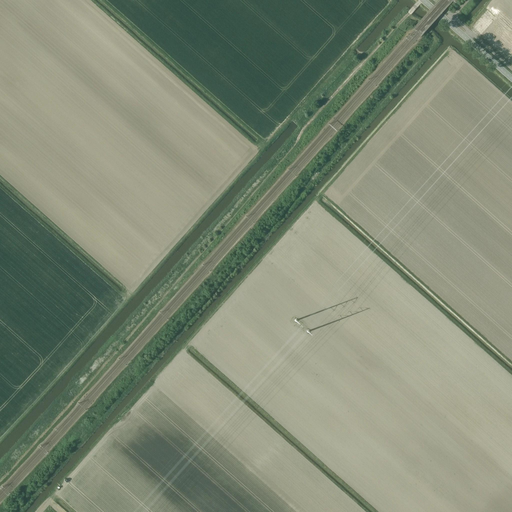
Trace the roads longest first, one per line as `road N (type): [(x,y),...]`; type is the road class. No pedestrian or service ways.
road 1 (track): [(1,511),(23,505),(429,49),(431,34),(408,14)]
road 2 (track): [(0,481),(421,0)]
